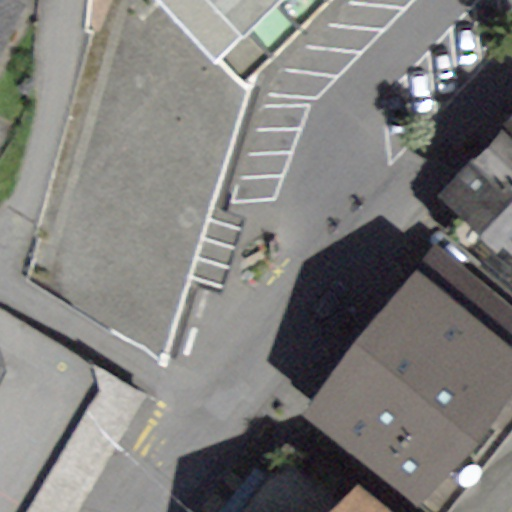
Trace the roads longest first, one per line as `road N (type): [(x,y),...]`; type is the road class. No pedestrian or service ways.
road 1 (residential): [(220,398),(511,53)]
road 2 (residential): [(68,0),(50,124),(19,225),(17,293)]
road 3 (residential): [(17,293),(220,398)]
road 4 (residential): [(132,511),(220,398)]
